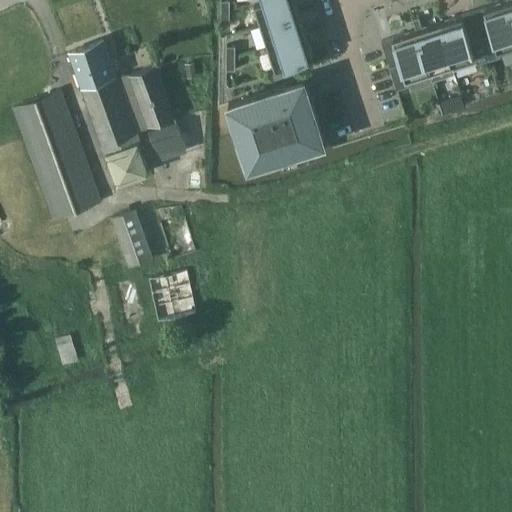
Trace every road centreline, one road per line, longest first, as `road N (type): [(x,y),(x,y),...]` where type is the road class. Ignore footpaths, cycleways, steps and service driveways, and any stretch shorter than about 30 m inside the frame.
road 1 (track): [(124,404),(93,269),(110,194),(39,0)]
road 2 (residential): [(367,122),(342,4)]
